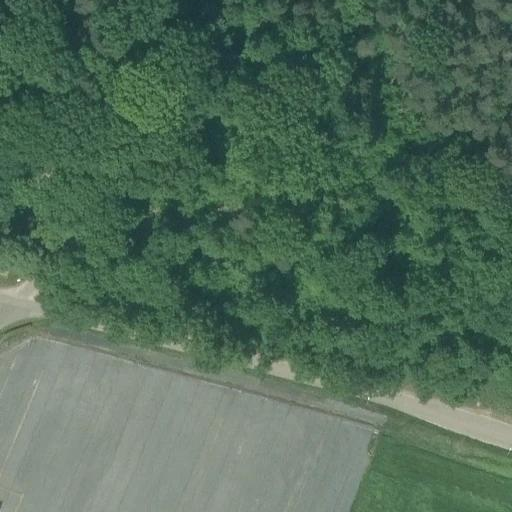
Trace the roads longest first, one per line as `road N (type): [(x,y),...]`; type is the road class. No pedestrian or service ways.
road 1 (unclassified): [(511,438),(13,304)]
road 2 (unclassified): [(13,304),(167,151),(392,0)]
